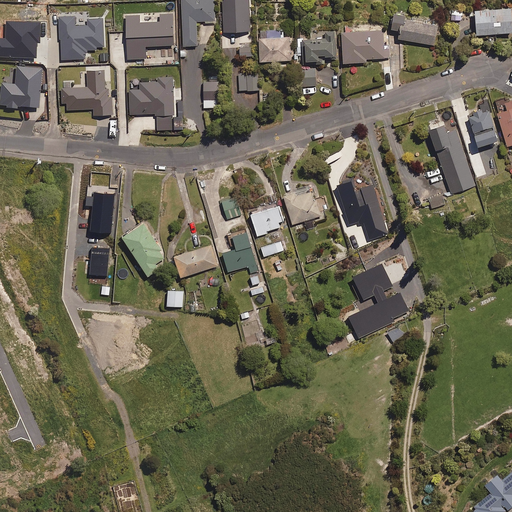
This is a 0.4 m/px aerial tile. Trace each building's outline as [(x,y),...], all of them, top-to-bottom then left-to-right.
[(215,22),(214,0),(182,0),(183,46),(198,46),(197,22),(215,22)] [(249,0),(222,0),(225,33),(251,31),(249,0)] [(511,33),(511,13),(511,9),(475,11),(477,36),(511,33)] [(173,13),(144,14),(145,23),(140,23),(140,16),(127,16),(128,59),(146,59),(146,46),(174,46),(173,13)] [(406,17),(395,15),(392,30),(401,31),(399,40),(435,45),(438,27),(405,22),(406,17)] [(283,38),(283,30),(260,31),(261,62),(292,61),(291,38),(283,38)] [(383,30),(342,33),(344,64),(366,62),(366,59),(390,58),(389,46),(384,46),(383,30)] [(336,31),(312,32),(312,40),(303,40),(304,62),(319,62),(319,58),(337,57),(336,31)] [(253,48),(223,49),(223,58),(253,57),(253,48)] [(316,68),(303,68),(303,86),(316,86),(316,68)] [(259,74),(240,74),(240,91),(259,90),(259,74)] [(174,77),(157,77),(157,82),(129,82),(129,115),(174,115),(174,77)] [(218,100),(218,82),(204,82),(204,100),(218,100)] [(511,145),(511,100),(506,103),(508,111),(498,114),(508,147),(511,145)] [(473,113),(474,116),(470,117),(478,148),(498,142),(490,112),(483,113),(482,111),(473,113)] [(448,134),(445,126),(430,131),(452,194),(476,186),(457,131),(448,134)] [(494,173),(488,157),(474,161),(480,178),(494,173)] [(355,191),(352,182),(338,186),(349,223),(363,219),(370,239),(388,234),(374,186),(355,191)] [(321,216),(313,191),(297,197),(296,194),(283,198),(292,225),(304,221),(307,230),(316,227),(313,218),(321,216)] [(442,194),(428,199),(433,210),(446,205),(442,194)] [(242,215),(237,198),(222,202),(227,219),(242,215)] [(283,221),(279,207),(252,216),(258,235),(280,228),(278,223),(283,221)] [(166,258),(144,224),(122,238),(148,277),(159,270),(156,264),(166,258)] [(258,271),(247,233),(233,237),(237,250),(223,254),(229,272),(249,266),(251,273),(258,271)] [(283,251),(280,242),(262,248),(264,257),(283,251)] [(218,266),(212,246),(174,257),(181,278),(218,266)] [(383,264),(354,278),(365,300),(374,296),(378,304),(365,310),(349,317),(359,338),(396,321),(395,318),(409,311),(400,293),(387,299),(384,291),(393,287),(383,264)] [(264,292),(262,286),(251,289),(252,295),(264,292)] [(183,292),(168,291),(167,307),(183,307),(183,292)] [(499,511),(511,501),(511,468),(501,478),(495,471),(483,482),(490,490),(473,504),(475,505),(469,511),(499,511)]
